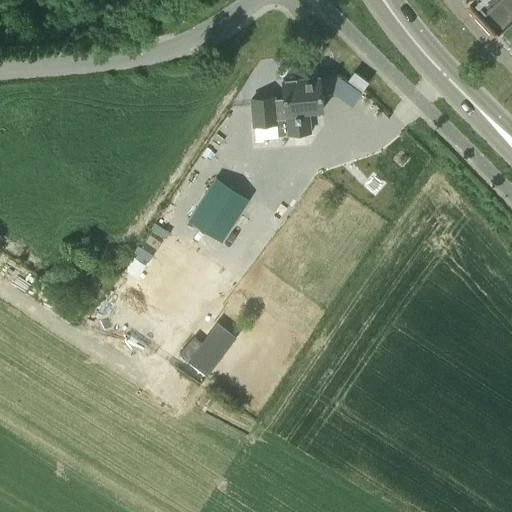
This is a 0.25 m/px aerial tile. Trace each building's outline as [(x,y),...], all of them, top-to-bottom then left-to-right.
[(511,0),(467,0),(466,1),(498,36),(511,22),(511,0)] [(268,96),(243,99),(246,130),(272,127),(272,123),(289,121),(290,134),(312,131),(311,116),(328,114),(323,75),(284,78),(287,101),(269,103),(268,96)] [(353,75),(347,83),(361,94),(366,85),(353,75)] [(250,197),(216,176),(188,219),(222,241),(250,197)] [(149,246),(121,290),(160,314),(188,270),(149,246)] [(199,381),(224,344),(204,330),(178,367),(199,381)]
